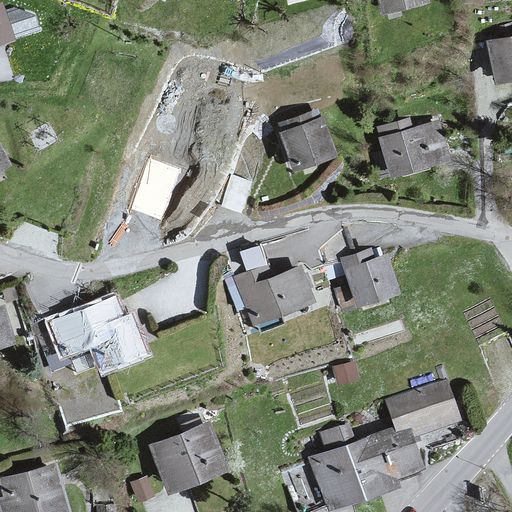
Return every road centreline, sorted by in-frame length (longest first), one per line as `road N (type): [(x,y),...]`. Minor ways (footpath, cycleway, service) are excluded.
road 1 (residential): [(511,240),(354,217),(302,220),(79,273),(0,249)]
road 2 (unknown): [(489,96),(480,233)]
road 3 (tertiary): [(422,511),(511,414)]
